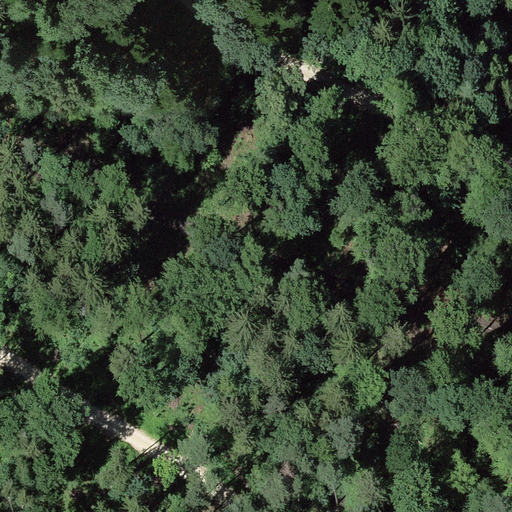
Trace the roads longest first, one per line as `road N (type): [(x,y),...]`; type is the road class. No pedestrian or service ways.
road 1 (track): [(511,168),(337,89),(198,0)]
road 2 (track): [(247,511),(0,342)]
